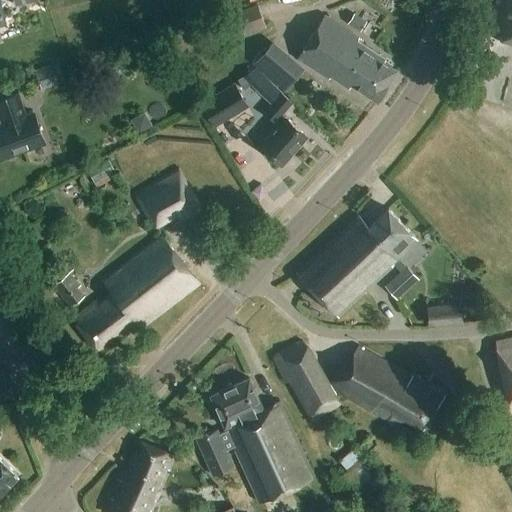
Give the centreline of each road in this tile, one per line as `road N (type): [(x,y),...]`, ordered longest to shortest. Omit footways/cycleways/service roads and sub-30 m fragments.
road 1 (tertiary): [(462,0),(397,121),(253,277)]
road 2 (residential): [(511,325),(336,336),(310,328),(253,277)]
road 3 (unclassified): [(10,345),(81,364),(170,363)]
road 4 (tertiary): [(170,363),(64,479)]
road 5 (residential): [(10,345),(64,479)]
